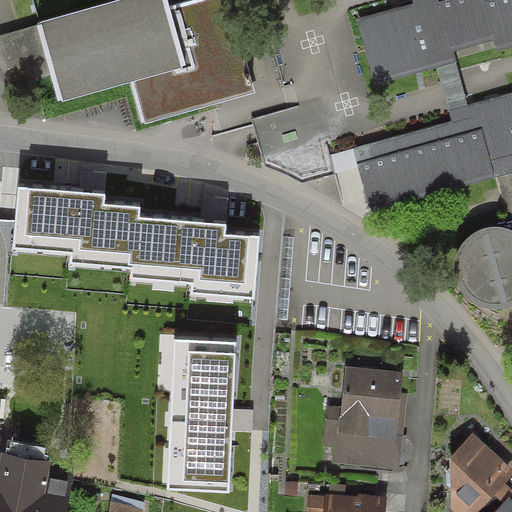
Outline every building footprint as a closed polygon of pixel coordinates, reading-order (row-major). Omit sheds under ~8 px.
[(239,60),(221,0),(197,0),(167,9),(164,0),(126,0),(37,25),(38,30),(57,98),(128,78),(141,121),(214,101),(205,70),(239,61),(239,60)] [(511,0),(415,0),(417,7),(361,23),(376,78),(434,62),(431,52),(491,35),(493,46),(511,40),(511,0)] [(511,95),(466,108),(469,119),(352,151),(367,206),(491,173),(488,162),(511,155),(511,95)] [(273,172),(300,185),(333,176),(313,102),(249,120),(262,168),(273,172)] [(109,192),(19,185),(15,247),(73,251),(72,265),(133,269),(133,277),(194,281),(194,293),(255,298),(259,232),(230,230),(231,219),(143,213),(144,202),(109,200),(109,192)] [(511,220),(505,222),(507,230),(497,228),(488,228),(478,230),(470,235),(462,243),(456,253),(454,265),(455,277),(460,287),(467,296),(476,302),(487,305),(497,305),(508,302),(511,299),(511,220)] [(236,343),(176,340),(169,489),(229,492),(236,343)] [(336,458),(388,464),(398,378),(345,372),(336,458)] [(494,476),(501,469),(469,439),(450,459),(450,468),(445,473),(445,485),(473,511),(493,511),(507,498),(494,486),(499,481),(494,476)] [(0,511),(63,511),(65,501),(69,481),(24,471),(27,458),(5,453),(3,463),(0,462),(0,511)] [(379,511),(380,504),(308,498),(306,511),(379,511)] [(511,511),(511,503),(507,498),(493,511),(511,511)] [(91,511),(92,506),(65,501),(63,511),(91,511)] [(140,508),(113,503),(111,511),(157,511),(159,509),(140,506),(140,508)]
